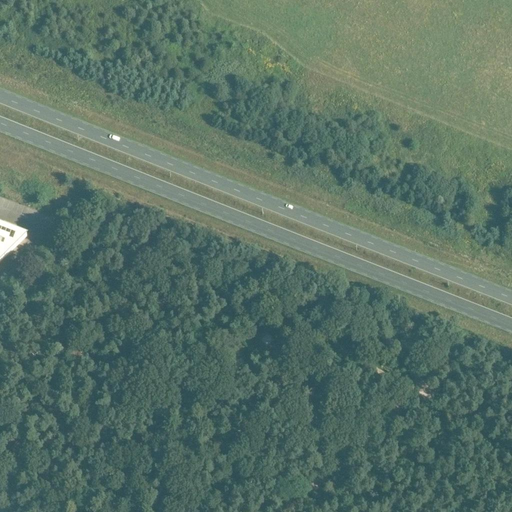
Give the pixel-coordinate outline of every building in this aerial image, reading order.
[(0,261),(27,235),(1,226),(0,227),(0,261)] [(265,330),(255,339),(257,341),(259,340),(269,352),(277,346),(274,342),(275,342),(265,330)] [(359,332),(354,343),(362,347),(367,336),(359,332)] [(245,363),(231,347),(223,353),(236,370),(245,363)] [(103,349),(92,352),(101,379),(112,375),(103,349)] [(221,440),(212,432),(205,439),(214,448),(221,440)] [(110,448),(104,441),(102,443),(103,444),(95,452),(100,457),(102,455),(105,458),(108,454),(106,452),(110,448)] [(168,447),(165,449),(170,454),(178,446),(173,442),(170,445),(167,441),(164,444),(168,447)] [(161,480),(173,492),(181,483),(169,471),(161,480)]
